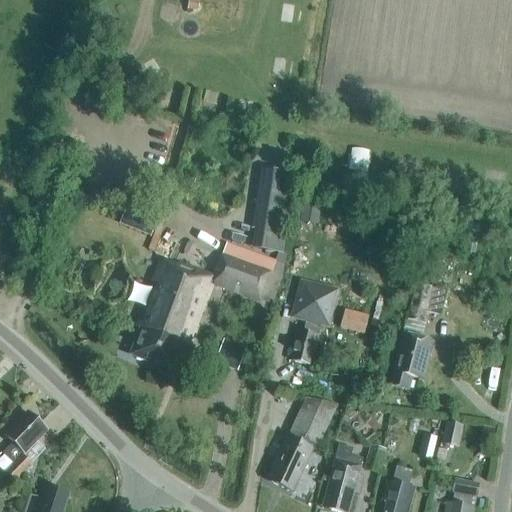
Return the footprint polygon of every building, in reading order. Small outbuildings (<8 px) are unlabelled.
[(90,11),(101,31),(115,23),(105,4),(90,11)] [(278,233),(287,173),(260,169),(251,229),(254,230),(251,250),(283,254),(286,234),(278,233)] [(301,222),(317,224),(321,200),(304,197),(301,222)] [(152,238),(160,216),(128,204),(120,226),(152,238)] [(223,289),(260,302),(268,305),(270,300),(274,301),(283,276),(284,265),(233,246),(228,259),(223,257),(214,281),(178,267),(177,270),(161,264),(135,331),(139,332),(130,356),(173,373),(183,348),(189,350),(214,285),(223,289)] [(415,285),(406,321),(424,326),(427,314),(441,317),(447,293),(415,285)] [(305,323),(303,334),(295,332),(291,346),(294,347),(290,361),(308,366),(311,352),(313,353),(320,327),(326,328),(334,295),(301,286),(292,320),(305,323)] [(358,304),(361,295),(349,292),(346,301),(358,304)] [(366,319),(345,314),(340,330),(363,336),(366,319)] [(235,344),(224,340),(215,363),(226,367),(235,344)] [(421,380),(429,348),(401,340),(400,341),(389,385),(407,390),(410,377),(421,380)] [(364,399),(366,386),(353,384),(351,394),(356,394),(356,393),(359,394),(359,398),(364,399)] [(315,450),(335,407),(305,399),(287,437),(288,437),(279,459),(275,458),(271,465),(274,466),(268,478),(292,490),(311,449),(315,450)] [(23,456),(48,432),(30,413),(7,435),(15,444),(4,454),(15,465),(6,473),(17,484),(34,468),(23,456)] [(459,450),(463,426),(446,423),(441,446),(459,450)] [(495,431),(482,429),(479,444),(492,446),(495,431)] [(423,434),(419,449),(434,453),(437,437),(423,434)] [(379,475),(385,452),(384,452),(386,442),(374,439),(372,447),(371,447),(364,471),(379,475)] [(358,494),(363,477),(359,476),(362,467),(360,467),(362,460),(351,456),(353,450),(338,446),(330,477),(328,483),(321,507),(339,511),(348,511),(353,493),(358,494)] [(447,452),(439,450),(436,460),(444,461),(447,452)] [(407,511),(413,490),(408,488),(412,472),(396,468),(392,484),(386,482),(380,501),(386,503),(383,511),(407,511)] [(473,511),(474,509),(468,509),(470,497),(475,498),(477,485),(452,481),(450,494),(452,494),(450,505),(445,504),(443,511),(473,511)] [(63,511),(69,494),(57,490),(46,487),(38,511),(63,511)]
